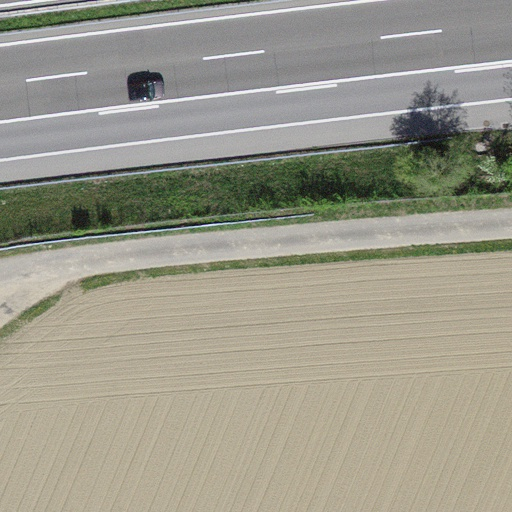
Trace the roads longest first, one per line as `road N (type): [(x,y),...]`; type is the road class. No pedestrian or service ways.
road 1 (motorway): [(0,84),(511,23)]
road 2 (track): [(511,224),(94,260),(0,277)]
